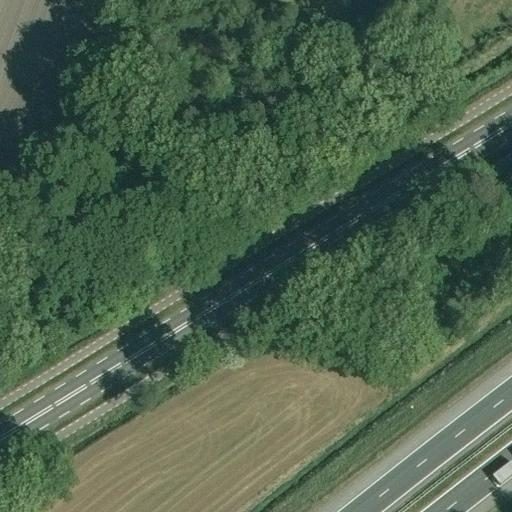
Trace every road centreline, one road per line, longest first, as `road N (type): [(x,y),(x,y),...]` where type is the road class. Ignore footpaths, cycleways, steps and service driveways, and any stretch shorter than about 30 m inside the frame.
road 1 (secondary): [(0,442),(511,128)]
road 2 (motorway): [(511,394),(359,511)]
